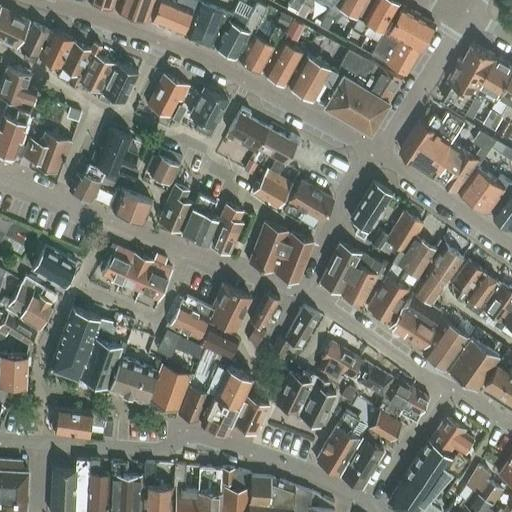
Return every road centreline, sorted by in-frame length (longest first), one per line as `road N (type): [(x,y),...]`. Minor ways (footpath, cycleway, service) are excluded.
road 1 (residential): [(53,199),(296,288)]
road 2 (residential): [(368,503),(253,451),(181,438)]
road 3 (residential): [(296,288),(443,392)]
road 4 (residential): [(375,154),(467,17)]
road 5 (residential): [(511,247),(375,154)]
road 6 (residential): [(296,288),(375,154)]
road 7 (residential): [(375,154),(246,82)]
road 8 (residential): [(39,443),(154,450),(181,438)]
road 9 (residential): [(158,43),(23,0)]
road 10 (residential): [(443,392),(368,503)]
road 11 (residential): [(123,110),(93,111),(53,199)]
